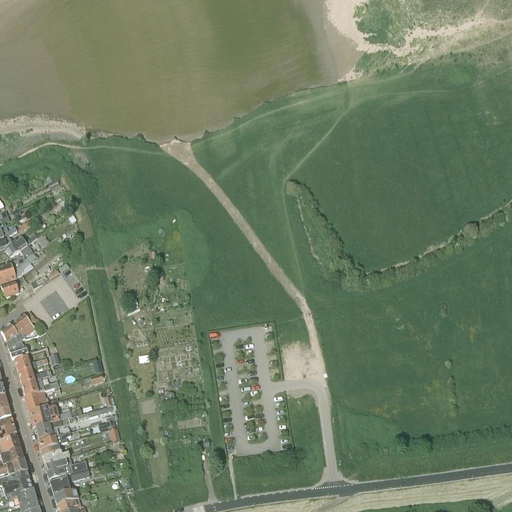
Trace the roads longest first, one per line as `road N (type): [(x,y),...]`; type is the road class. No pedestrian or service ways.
road 1 (unclassified): [(511,469),(200,511)]
road 2 (track): [(316,386),(313,333),(295,292),(178,143)]
road 3 (residential): [(49,511),(0,356)]
